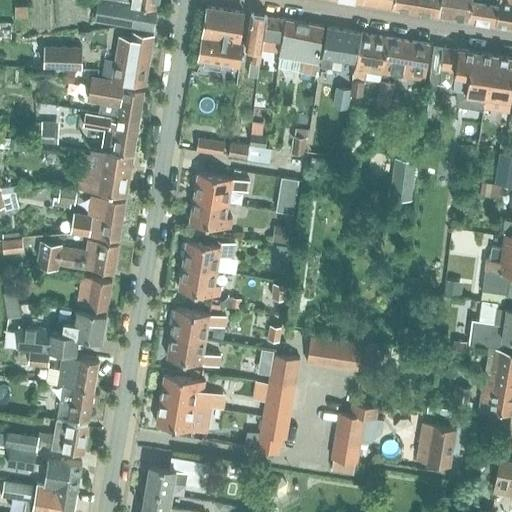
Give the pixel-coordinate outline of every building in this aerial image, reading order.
[(97,0),(94,16),(154,26),(158,0),(97,0)] [(363,0),(364,0),(439,12),(441,0),(363,0)] [(470,17),(472,0),(441,0),(439,12),(470,17)] [(472,0),(470,17),(496,22),(499,0),(472,0)] [(511,24),(511,0),(499,0),(496,22),(511,24)] [(27,4),(15,4),(15,16),(27,16),(27,4)] [(239,39),(244,10),(208,4),(199,57),(240,63),(244,40),(239,39)] [(262,47),(267,14),(251,11),(245,47),(255,48),(253,60),(252,60),(250,71),(258,73),(262,47)] [(280,50),(286,17),(267,14),(262,47),(280,50)] [(317,70),(324,24),(286,17),(280,50),(279,50),(281,50),(278,62),(317,70)] [(356,60),(362,30),(327,25),(322,55),(321,63),(333,65),(335,57),(356,60)] [(120,35),(113,78),(144,83),(145,83),(151,49),(154,33),(133,30),(132,37),(120,35)] [(382,70),(389,35),(362,30),(356,60),(355,65),(353,77),(354,77),(351,92),(362,94),(366,68),(382,70)] [(426,71),(430,42),(389,35),(382,70),(409,75),(410,69),(426,71)] [(44,43),(43,65),(81,67),(82,44),(44,43)] [(434,43),(429,85),(439,87),(453,88),(461,89),(459,103),(483,107),(484,105),(486,95),(485,95),(493,52),(444,44),(434,43)] [(509,110),(511,92),(511,55),(493,52),(485,95),(486,95),(484,105),(509,110)] [(352,85),(353,77),(355,65),(348,64),(344,84),(352,85)] [(76,70),(68,69),(66,81),(74,82),(76,70)] [(125,80),(144,83),(113,78),(92,74),(89,97),(101,99),(99,110),(140,117),(144,88),(124,85),(125,80)] [(381,78),(377,99),(390,102),(395,81),(381,78)] [(339,86),(336,104),(348,106),(351,88),(339,86)] [(102,148),(104,148),(133,153),(139,120),(118,117),(118,120),(111,119),(112,116),(86,111),(84,123),(106,127),(102,148)] [(254,119),(253,129),(264,130),(265,121),(254,119)] [(42,120),(42,141),(53,141),(54,120),(42,120)] [(266,143),(268,132),(252,130),(251,141),(266,143)] [(292,151),(304,152),(306,134),(294,132),(292,151)] [(202,137),(200,149),(224,153),(227,141),(202,137)] [(12,138),(11,146),(22,148),(23,139),(12,138)] [(271,146),(231,140),(228,154),(269,160),(271,146)] [(81,167),(78,186),(97,190),(127,195),(133,153),(104,148),(102,148),(92,146),(88,169),(81,167)] [(511,150),(501,149),(495,180),(511,182),(511,150)] [(397,156),(391,194),(410,196),(415,159),(397,156)] [(250,179),(198,170),(194,195),(228,200),(231,186),(249,189),(250,179)] [(500,196),(502,183),(483,180),(481,192),(500,196)] [(77,187),(59,184),(57,197),(75,200),(77,187)] [(126,199),(92,193),(89,213),(74,211),(71,230),(119,239),(126,199)] [(282,193),(279,209),(293,211),(296,195),(282,193)] [(226,215),(228,200),(194,195),(190,219),(230,226),(232,216),(226,215)] [(511,230),(511,212),(511,218),(504,216),(502,229),(505,230),(505,229),(511,230)] [(278,225),(277,240),(289,241),(290,226),(278,225)] [(511,293),(511,230),(505,229),(505,230),(503,246),(492,244),(490,257),(487,256),(482,288),(507,291),(507,293),(511,293)] [(41,238),(37,263),(57,266),(58,262),(113,272),(118,243),(88,237),(86,248),(61,244),(62,242),(41,238)] [(3,240),(4,251),(24,249),(22,238),(3,240)] [(187,238),(183,262),(217,268),(220,254),(238,257),(240,242),(224,239),(223,244),(187,238)] [(278,244),(276,260),(289,262),(291,246),(278,244)] [(460,282),(464,258),(447,255),(442,279),(460,282)] [(215,282),(217,268),(183,262),(178,287),(219,294),(221,283),(215,282)] [(83,274),(78,303),(107,308),(112,279),(83,274)] [(405,276),(403,288),(418,290),(419,278),(405,276)] [(274,281),(273,296),(285,297),(287,282),(274,281)] [(448,284),(447,293),(459,295),(461,286),(448,284)] [(5,291),(7,303),(20,301),(18,289),(5,291)] [(233,296),(232,306),(239,307),(241,297),(233,296)] [(22,312),(20,301),(7,303),(9,314),(22,312)] [(511,336),(511,306),(497,304),(495,320),(472,317),(469,340),(489,344),(503,347),(504,336),(511,336)] [(175,306),(171,330),(206,336),(208,322),(214,323),(225,325),(227,314),(175,306)] [(17,346),(76,351),(77,335),(102,339),(106,312),(77,307),(75,322),(64,320),(62,332),(51,331),(52,329),(20,326),(19,329),(18,345),(17,346)] [(279,339),(281,326),(281,325),(270,323),(268,337),(279,339)] [(6,327),(4,343),(18,345),(19,329),(6,327)] [(204,351),(206,336),(171,330),(167,355),(220,364),(222,353),(210,351),(210,352),(204,351)] [(320,362),(324,336),(311,334),(307,360),(320,362)] [(332,364),(336,338),(324,336),(320,362),(332,364)] [(345,366),(349,340),(336,338),(332,364),(345,366)] [(373,340),(364,339),(362,338),(362,342),(359,363),(369,365),(373,340)] [(456,339),(454,349),(465,350),(467,340),(456,339)] [(359,363),(362,342),(349,340),(345,366),(358,368),(359,363)] [(511,411),(511,408),(511,348),(503,347),(489,344),(485,369),(479,406),(511,411)] [(48,364),(49,352),(29,351),(28,363),(48,364)] [(297,373),(299,360),(300,356),(274,351),(271,368),(297,373)] [(59,382),(63,383),(63,384),(94,388),(99,359),(78,356),(78,360),(63,357),(59,382)] [(295,385),(297,373),(271,368),(269,381),(295,385)] [(164,372),(160,397),(211,405),(213,391),(203,389),(205,379),(164,372)] [(256,380),(253,398),(266,400),(267,394),(269,382),(256,380)] [(292,398),(295,385),(269,381),(269,382),(267,394),(292,398)] [(89,418),(94,388),(63,384),(58,413),(89,418)] [(470,386),(459,384),(456,401),(472,404),(472,399),(468,399),(470,386)] [(290,411),(292,398),(267,394),(266,400),(265,406),(290,411)] [(207,430),(211,405),(160,397),(156,421),(207,430)] [(378,405),(359,402),(352,400),(351,412),(365,414),(376,416),(378,405)] [(288,424),(290,411),(265,406),(262,419),(288,424)] [(394,407),(391,420),(407,424),(410,410),(394,407)] [(365,414),(351,412),(339,410),(337,422),(363,426),(365,414)] [(88,423),(57,418),(53,446),(84,451),(88,423)] [(286,437),(288,424),(262,419),(260,432),(261,432),(281,436),(286,437)] [(456,425),(423,420),(417,457),(450,463),(456,425)] [(51,438),(52,421),(40,421),(39,438),(51,438)] [(361,437),(363,426),(337,422),(335,433),(361,437)] [(36,448),(38,434),(7,429),(5,443),(36,448)] [(279,450),(281,436),(261,432),(259,446),(279,450)] [(359,449),(361,437),(335,433),(333,445),(359,449)] [(33,467),(36,448),(11,445),(8,463),(33,467)] [(357,460),(359,449),(333,445),(331,456),(333,456),(355,460),(357,460)] [(174,480),(200,484),(205,460),(172,454),(170,467),(150,463),(146,488),(172,492),(174,480)] [(48,457),(44,483),(44,484),(77,489),(82,460),(61,456),(60,459),(48,457)] [(354,471),(355,460),(333,456),(331,467),(354,471)] [(511,492),(511,459),(499,457),(493,489),(511,492)] [(5,477),(2,494),(34,499),(32,511),(35,511),(72,511),(77,489),(44,484),(44,483),(37,481),(37,483),(5,477)] [(170,504),(172,492),(146,488),(142,511),(145,511),(195,511),(196,510),(196,508),(170,504)] [(466,500),(464,511),(471,511),(477,511),(479,506),(480,502),(466,500)]
